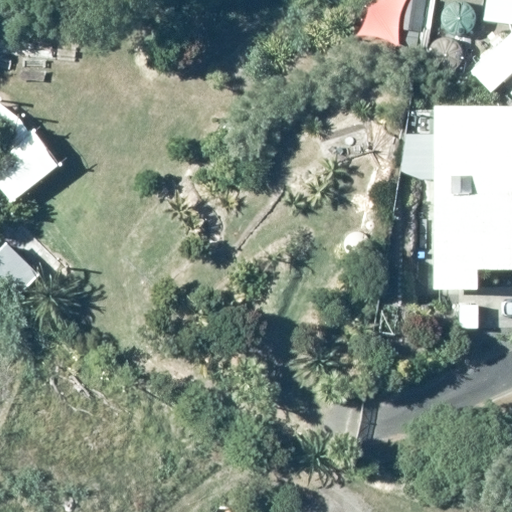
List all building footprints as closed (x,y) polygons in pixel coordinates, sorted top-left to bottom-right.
[(434,0),(405,0),(400,26),(428,32),(434,0)] [(511,0),(493,0),(491,20),(511,23),(511,0)] [(511,82),(511,34),(473,70),(497,96),(511,82)] [(72,160),(15,94),(0,107),(0,130),(21,154),(0,172),(0,175),(23,202),(72,160)] [(511,107),(461,105),(449,289),(498,292),(499,267),(511,267),(511,107)] [(393,149),(383,116),(333,131),(344,164),(393,149)]
